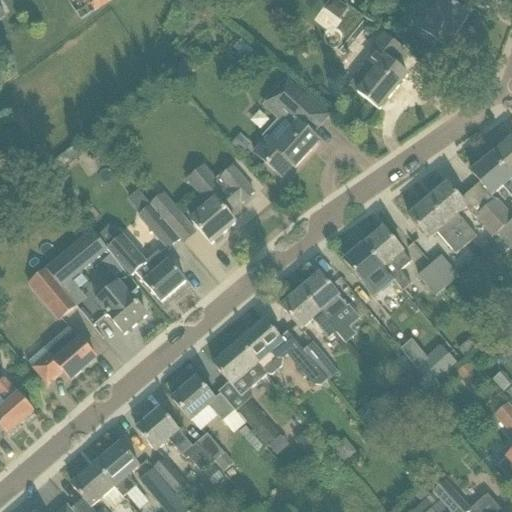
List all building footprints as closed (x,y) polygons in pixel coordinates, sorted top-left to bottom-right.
[(67,0),(80,22),(116,0),(67,0)] [(333,0),(332,0),(325,9),(339,20),(347,10),(333,0)] [(432,14),(421,32),(448,49),(468,17),(455,9),(461,0),(465,3),(467,0),(431,0),(425,10),(432,14)] [(348,87),(363,99),(379,112),(408,77),(392,64),(403,51),(384,36),(372,50),(376,53),(348,87)] [(184,59),(177,65),(187,76),(194,70),(184,59)] [(268,140),(254,155),(266,166),(281,179),(292,168),(294,170),(319,143),(311,136),(328,118),(287,80),(263,106),(279,121),(264,137),(268,140)] [(239,137),(232,145),(240,153),(247,145),(239,137)] [(511,142),(511,141),(491,158),(511,182),(511,142)] [(511,182),(491,158),(472,174),(485,190),(491,197),(502,189),(511,200),(511,182)] [(209,207),(191,223),(211,246),(214,244),(216,246),(224,239),(222,237),(235,225),(227,216),(241,204),(242,205),(254,194),(233,170),(221,181),(222,182),(218,185),(211,177),(195,190),(209,207)] [(447,186),(427,203),(465,248),(476,239),(456,216),(466,208),(447,186)] [(162,196),(150,206),(180,241),(183,244),(195,233),(162,196)] [(511,220),(496,202),(486,211),(502,230),(511,221),(511,220)] [(465,248),(427,203),(409,219),(422,234),(427,240),(435,233),(455,256),(465,248)] [(180,241),(150,206),(145,210),(147,212),(139,218),(168,251),(180,241)] [(502,230),(486,211),(476,220),(492,239),(502,230)] [(0,223),(0,244),(2,246),(12,234),(0,223)] [(498,244),(506,253),(511,247),(511,223),(494,238),(498,244)] [(145,264),(122,238),(116,231),(109,228),(97,240),(106,251),(106,252),(128,277),(130,280),(132,279),(136,275),(141,280),(144,284),(143,284),(148,289),(161,305),(186,284),(173,269),(159,252),(145,264)] [(384,231),(363,248),(399,290),(402,293),(410,286),(399,274),(411,264),(384,231)] [(106,252),(106,251),(97,240),(91,234),(46,271),(60,290),(106,252)] [(399,290),(363,248),(345,264),(358,279),(374,297),(384,288),(392,296),(399,290)] [(109,257),(102,263),(115,278),(122,272),(109,257)] [(439,257),(429,267),(448,288),(460,278),(439,257)] [(448,288),(429,267),(418,278),(437,298),(448,288)] [(27,287),(58,324),(76,309),(45,272),(27,287)] [(80,275),(71,283),(78,290),(86,282),(80,275)] [(320,276),(299,294),(336,336),(344,328),(335,318),(346,309),(337,298),(338,298),(320,276)] [(139,290),(130,280),(128,277),(106,296),(106,295),(96,303),(106,315),(124,337),(146,318),(129,298),(139,290)] [(336,336),(299,294),(281,309),(294,324),(300,331),(311,322),(329,342),(336,336)] [(242,343),(239,345),(267,377),(272,377),(281,369),(282,361),(289,355),(281,345),(282,344),(278,339),(265,323),(250,335),(248,332),(239,340),(242,343)] [(32,369),(47,387),(62,374),(70,383),(96,361),(83,345),(67,328),(58,336),(60,338),(43,352),(47,356),(32,369)] [(425,333),(416,340),(428,355),(436,348),(425,333)] [(458,352),(465,360),(475,351),(468,343),(458,352)] [(307,358),(327,383),(328,384),(339,374),(312,344),(302,352),(307,358)] [(267,377),(239,345),(213,367),(226,382),(231,387),(232,387),(241,398),(252,389),(266,377),(267,377)] [(426,359),(415,369),(433,390),(458,367),(456,366),(440,349),(439,347),(426,359)] [(327,383),(307,358),(297,367),(314,387),(320,388),(327,383)] [(466,366),(457,375),(462,381),(472,373),(466,366)] [(415,369),(390,394),(408,412),(433,390),(415,369)] [(0,410),(0,428),(7,437),(34,414),(10,386),(7,388),(1,381),(0,381),(0,398),(6,406),(0,410)] [(234,413),(220,396),(214,401),(197,381),(172,402),(185,417),(190,423),(208,408),(222,423),(234,413)] [(435,392),(425,401),(439,415),(448,407),(435,392)] [(236,413),(267,449),(279,438),(249,402),(236,413)] [(494,419),(511,438),(511,410),(508,406),(494,419)] [(161,411),(137,432),(150,447),(154,453),(168,441),(181,457),(182,457),(186,462),(188,460),(201,474),(213,464),(214,463),(197,444),(192,448),(174,426),(161,411)] [(308,430),(295,442),(312,460),(325,449),(308,430)] [(207,436),(197,444),(214,463),(224,455),(207,436)] [(345,441),(334,450),(346,464),(357,454),(345,441)] [(120,446),(95,467),(124,500),(136,489),(126,478),(138,468),(120,446)] [(511,454),(498,468),(510,482),(511,480),(511,454)] [(152,468),(176,496),(187,486),(164,459),(152,468)] [(124,500),(95,467),(71,487),(90,509),(102,499),(113,511),(124,502),(123,501),(124,500)] [(214,467),(204,476),(212,486),(223,477),(214,467)] [(139,481),(165,511),(188,511),(152,470),(139,481)] [(432,494),(415,511),(429,511),(441,503),(432,494)] [(495,511),(484,499),(469,511),(454,495),(442,505),(448,511),(495,511)]
